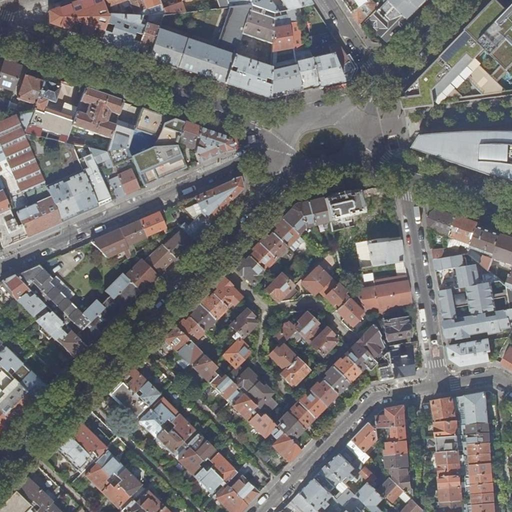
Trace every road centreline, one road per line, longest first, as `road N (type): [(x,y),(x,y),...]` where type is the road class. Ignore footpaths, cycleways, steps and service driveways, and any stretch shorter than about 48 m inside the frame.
road 1 (residential): [(0,473),(294,169)]
road 2 (residential): [(0,265),(280,145)]
road 3 (residential): [(0,35),(284,131)]
road 4 (residential): [(261,511),(372,398),(439,385)]
road 5 (residential): [(406,174),(439,385)]
